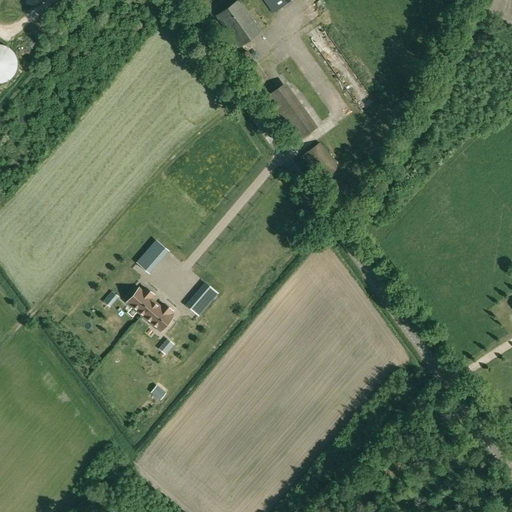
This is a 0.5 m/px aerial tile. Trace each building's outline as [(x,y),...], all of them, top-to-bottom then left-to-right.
[(217,16),(239,47),(261,31),(239,0),(217,16)] [(264,0),(273,12),(290,0),(264,0)] [(252,88),(266,78),(247,51),(233,61),(252,88)] [(301,155),(319,181),(337,168),(319,143),(301,155)] [(156,241),(142,257),(153,266),(167,250),(156,241)] [(203,309),(217,293),(206,284),(192,300),(203,309)] [(150,298),(153,294),(146,288),(143,292),(139,288),(127,302),(142,315),(153,301),(150,298)] [(112,292),(104,302),(108,306),(117,296),(112,292)] [(161,308),(153,301),(142,315),(160,331),(172,317),(168,314),(172,310),(164,304),(161,308)] [(165,354),(173,344),(169,340),(160,351),(165,354)] [(151,392),(160,399),(164,394),(155,387),(151,392)]
